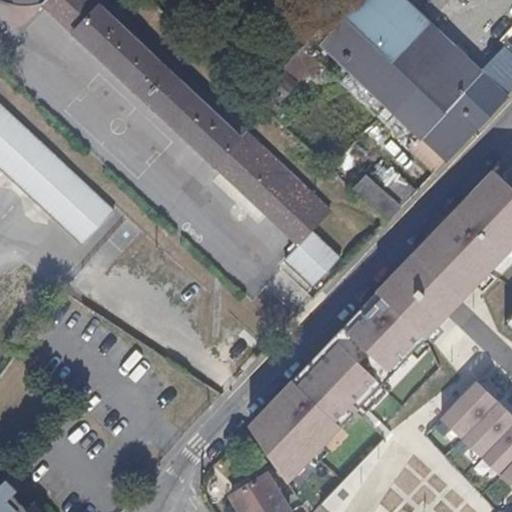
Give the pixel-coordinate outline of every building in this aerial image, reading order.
[(290,169),(106,0),(0,0),(7,4),(19,8),(29,8),(39,6),(45,4),(264,207),(295,175),(290,169)] [(492,114),(507,98),(481,72),(404,0),(363,0),(323,46),(429,144),(446,161),(460,146),(492,114)] [(511,94),(511,93),(511,54),(505,48),(481,72),(507,98),(511,94)] [(290,82),(312,59),(301,50),(280,72),(290,82)] [(281,103),(296,88),(290,82),(280,72),(265,88),(281,103)] [(117,211),(3,105),(0,102),(0,166),(85,246),(117,211)] [(330,173),(343,183),(362,159),(350,149),(330,173)] [(511,249),(511,187),(495,172),(461,205),(251,428),(289,484),(511,249)] [(405,205),(370,172),(353,190),(363,199),(388,222),(395,215),(405,205)] [(303,243),(333,211),(295,175),(264,207),(303,243)] [(511,511),(511,416),(476,382),(440,420),(511,489),(511,511)] [(389,432),(319,506),(326,511),(385,511),(383,509),(393,499),(383,490),(415,456),(389,432)] [(121,493),(144,471),(134,461),(112,484),(121,493)] [(290,511),(292,511),(268,476),(236,499),(244,511),(290,511)] [(26,511),(13,511),(10,509),(17,502),(22,497),(8,484),(3,489),(0,486),(0,511),(27,511),(26,511)] [(26,511),(27,511),(17,502),(10,509),(13,511),(26,511)]
